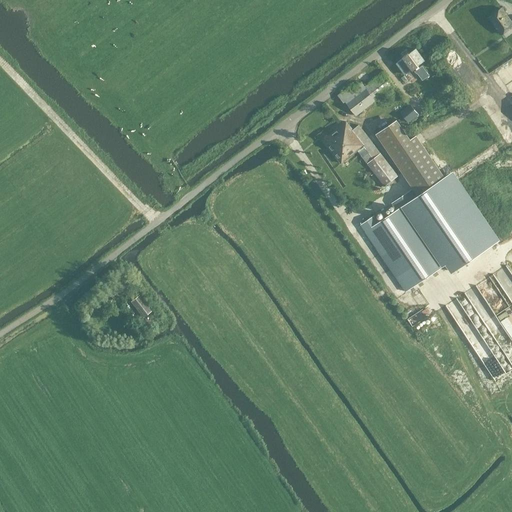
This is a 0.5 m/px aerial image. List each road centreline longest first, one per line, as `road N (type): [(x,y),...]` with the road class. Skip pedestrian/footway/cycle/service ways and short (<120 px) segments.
road 1 (unclassified): [(0,335),(56,302),(453,0)]
road 2 (track): [(325,455),(158,222)]
road 3 (track): [(0,62),(158,222)]
road 4 (track): [(191,435),(87,355),(56,302)]
